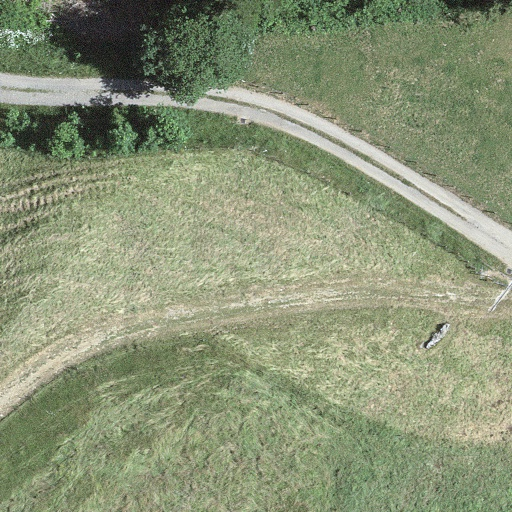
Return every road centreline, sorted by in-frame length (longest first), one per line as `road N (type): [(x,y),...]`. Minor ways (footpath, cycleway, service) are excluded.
road 1 (track): [(0,99),(266,117),(376,165),(511,258)]
road 2 (track): [(0,400),(116,342),(342,299),(511,293)]
